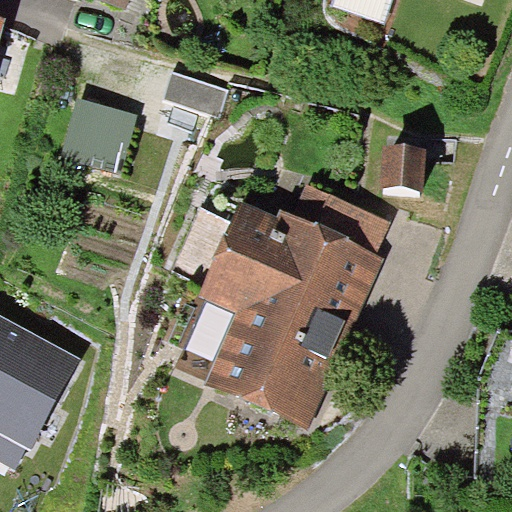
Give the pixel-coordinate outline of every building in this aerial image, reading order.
[(66,0),(85,6),(86,1),(128,14),(132,0),(66,0)] [(138,119),(79,101),(62,155),(121,173),(138,119)] [(384,154),(381,197),(423,199),(426,157),(384,154)] [(306,186),(290,220),(375,258),(391,224),(306,186)] [(277,222),(238,205),(199,298),(237,314),(207,387),(308,432),(384,262),(375,258),(290,220),(280,215),(277,222)] [(81,363),(0,319),(0,438),(31,455),(81,363)]
